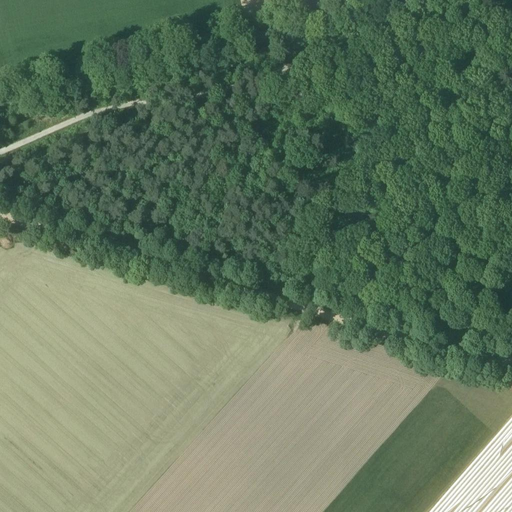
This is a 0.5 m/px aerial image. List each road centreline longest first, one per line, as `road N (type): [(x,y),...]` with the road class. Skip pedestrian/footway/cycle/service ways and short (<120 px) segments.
road 1 (track): [(0,196),(420,344),(511,355)]
road 2 (tertiary): [(0,94),(402,0)]
